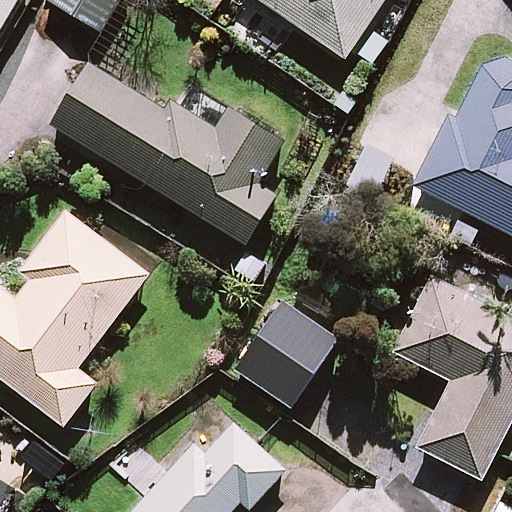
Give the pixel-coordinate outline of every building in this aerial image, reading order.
[(0,0),(0,31),(17,0),(0,0)] [(121,0),(49,0),(101,33),(121,0)] [(387,0),(258,0),(347,60),(387,0)] [(511,65),(492,55),(456,122),(450,119),(415,186),(511,237),(511,65)] [(170,116),(89,66),(52,125),(248,246),(282,191),(263,180),(286,143),(232,110),(218,132),(176,106),(170,116)] [(149,276),(67,214),(7,294),(0,288),(0,377),(65,426),(97,384),(78,369),(149,276)] [(511,417),(511,300),(439,264),(395,353),(450,381),(417,447),(481,480),(511,417)] [(339,341),(285,302),(236,371),(289,410),(339,341)] [(286,473),(235,426),(205,457),(195,447),(134,511),(231,511),(242,501),(251,510),(286,473)]
